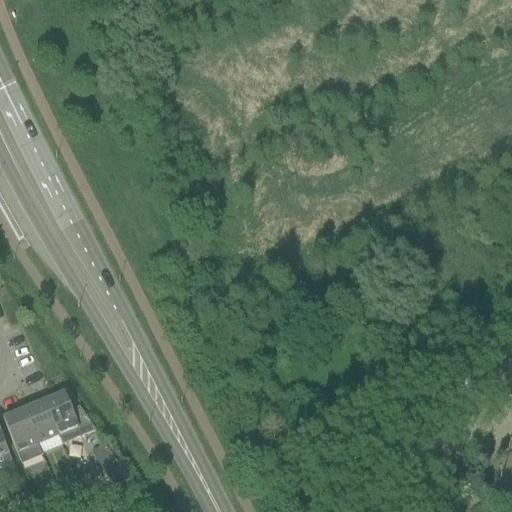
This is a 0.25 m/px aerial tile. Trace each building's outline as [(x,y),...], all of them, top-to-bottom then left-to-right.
[(43,402),(42,402),(57,439),(75,432),(78,441),(95,434),(90,425),(80,409),(71,414),(64,396),(44,404),(43,402)] [(57,439),(42,402),(41,402),(44,410),(39,412),(37,407),(23,413),(38,447),(57,439)] [(38,447),(23,413),(10,419),(12,423),(6,425),(3,418),(1,419),(9,438),(17,456),(21,466),(42,457),(38,447)] [(0,470),(12,466),(0,436),(0,470)] [(101,470),(113,488),(129,484),(114,461),(101,470)] [(70,485),(55,489),(56,497),(72,493),(70,485)] [(56,497),(55,489),(40,493),(42,501),(56,497)] [(19,501),(5,507),(7,511),(13,511),(22,509),(19,501)]
